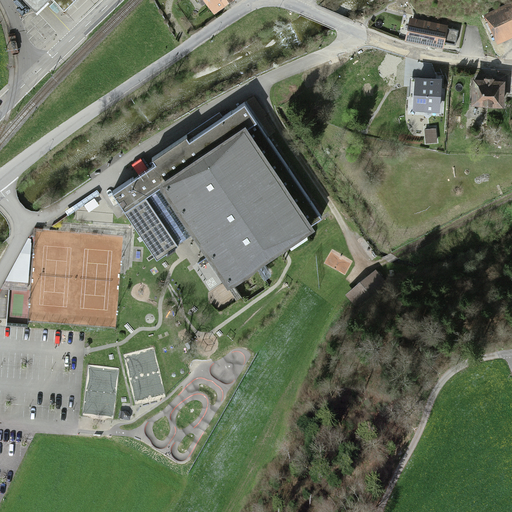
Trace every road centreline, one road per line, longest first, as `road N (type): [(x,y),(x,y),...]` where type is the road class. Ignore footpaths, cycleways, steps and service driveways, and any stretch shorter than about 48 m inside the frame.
road 1 (track): [(363,34),(235,90),(27,226)]
road 2 (unclassified): [(262,0),(0,180)]
road 3 (unclassified): [(511,64),(404,49),(278,0)]
road 4 (track): [(378,511),(443,381),(481,357),(511,351)]
road 5 (secondary): [(0,109),(113,0)]
road 6 (track): [(372,266),(511,195)]
